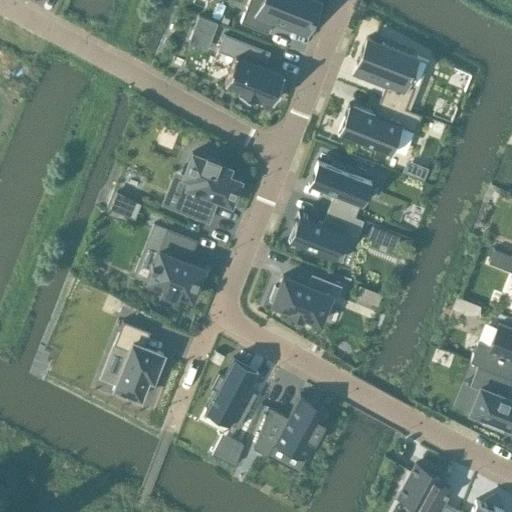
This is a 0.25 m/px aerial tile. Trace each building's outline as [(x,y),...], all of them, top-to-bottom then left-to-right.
[(246,5),(240,21),(267,31),(272,18),(306,31),(311,18),(312,18),(313,13),(317,0),(260,0),(257,9),(246,5)] [(196,20),(194,25),(212,33),(217,22),(198,14),(196,20)] [(272,100),(283,71),(263,63),(268,50),(224,33),(218,48),(234,55),(224,81),(239,87),(237,90),(255,97),(257,94),(272,100)] [(366,35),(356,61),(360,62),(356,71),(385,83),(380,96),(405,106),(413,85),(406,82),(410,72),(412,73),(414,67),(412,67),(416,56),(366,35)] [(349,101),(338,129),(389,149),(399,124),(414,129),(421,112),(405,106),(380,96),(374,111),(349,101)] [(192,151),(183,174),(189,176),(177,208),(202,218),(208,203),(211,204),(215,195),(230,201),(239,178),(226,173),(229,165),(217,161),(219,157),(205,152),(204,155),(192,151)] [(329,205),(354,215),(369,178),(352,171),(355,164),(333,155),(330,163),(317,158),(309,180),(335,191),(329,205)] [(323,220),(298,210),(298,212),(300,213),(297,220),(295,219),(288,238),(340,258),(351,231),(356,233),(362,218),(354,215),(329,205),(323,220)] [(192,237),(167,227),(153,261),(151,260),(149,265),(152,266),(146,279),(161,285),(159,288),(175,294),(177,291),(191,296),(192,293),(196,295),(201,282),(197,280),(203,266),(184,258),(192,237)] [(341,284),(311,272),(307,283),(283,274),(278,286),(274,284),(268,299),(272,301),(272,302),(289,309),(289,311),(301,316),(302,313),(320,320),(330,294),(336,296),(341,284)] [(457,295),(452,308),(464,308),(468,299),(457,295)] [(123,316),(114,340),(128,346),(114,383),(140,393),(148,374),(153,375),(163,349),(144,342),(150,327),(123,316)] [(477,339),(469,359),(477,362),(493,369),(495,369),(511,376),(511,373),(511,326),(498,321),(489,344),(477,339)] [(205,406),(204,408),(206,409),(237,426),(256,390),(247,386),(257,368),(249,364),(244,361),(233,355),(223,373),(218,371),(211,384),(216,387),(205,406)] [(493,369),(477,362),(469,382),(478,385),(469,409),(485,415),(485,417),(500,423),(500,421),(511,425),(511,395),(504,393),(511,376),(495,369),(493,369)] [(270,405),(252,446),(266,453),(273,440),(303,456),(312,439),(314,440),(315,438),(313,437),(321,421),(323,423),(324,420),(323,420),(329,407),(299,391),(287,414),(270,405)] [(416,461),(397,494),(414,503),(413,505),(425,511),(458,511),(459,509),(442,500),(449,486),(439,480),(442,475),(416,461)] [(458,511),(502,511),(503,509),(493,505),(484,500),(484,501),(475,498),(472,505),(469,511),(464,511),(459,509),(458,511)]
